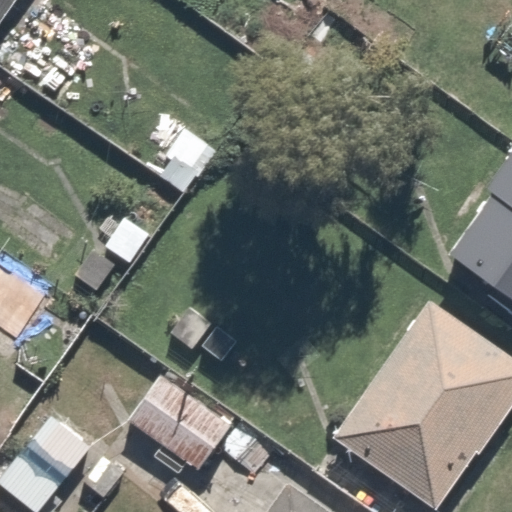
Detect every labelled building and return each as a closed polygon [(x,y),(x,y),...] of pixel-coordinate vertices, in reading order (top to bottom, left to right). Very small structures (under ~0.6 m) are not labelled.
[(0,0),(0,32),(23,0),(0,0)] [(511,164),(446,255),(511,303),(511,164)] [(455,511),(511,428),(511,338),(440,290),(315,474),(371,511),(380,511),(402,481),(447,511),(455,511)] [(249,344),(209,316),(185,349),(224,378),(249,344)] [(240,424),(163,369),(122,425),(199,480),(240,424)] [(344,511),(294,477),(269,511),(344,511)]
